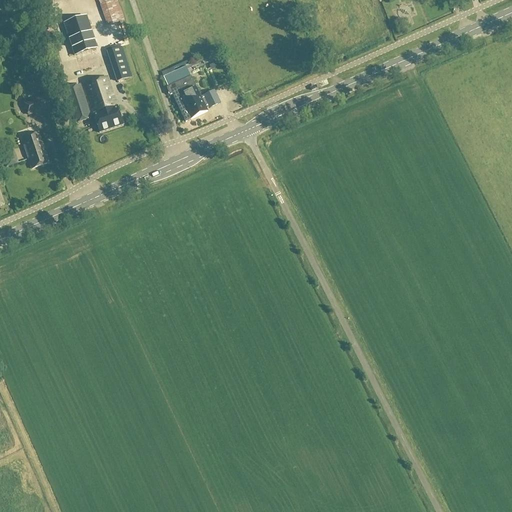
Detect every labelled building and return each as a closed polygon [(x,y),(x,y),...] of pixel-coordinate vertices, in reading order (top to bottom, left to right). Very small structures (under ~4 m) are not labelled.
[(97,0),(103,16),(117,11),(112,0),(97,0)] [(75,58),(97,51),(86,19),(64,26),(75,58)] [(110,27),(100,28),(101,41),(112,40),(110,27)] [(122,47),(106,52),(117,83),(131,78),(122,47)] [(74,59),(78,73),(98,67),(94,53),(74,59)] [(168,88),(166,89),(170,96),(172,95),(185,123),(208,113),(205,107),(206,106),(205,102),(202,103),(186,68),(164,78),(168,88)] [(26,80),(31,97),(44,94),(39,76),(26,80)] [(106,79),(95,83),(84,87),(94,116),(93,116),(99,134),(123,126),(117,108),(116,108),(106,79)] [(74,125),(90,121),(80,86),(64,91),(74,125)] [(27,117),(49,110),(45,96),(23,103),(27,117)] [(38,134),(21,140),(30,170),(48,164),(38,134)] [(18,148),(6,152),(11,166),(23,162),(18,148)]
